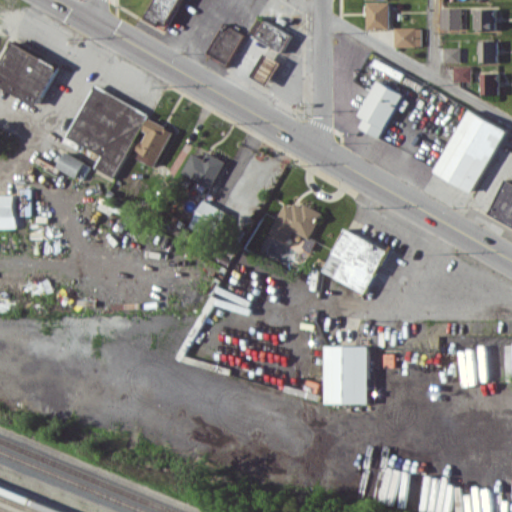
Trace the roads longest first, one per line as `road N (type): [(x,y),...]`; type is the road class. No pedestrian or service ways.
road 1 (secondary): [(57,0),(511,261)]
road 2 (residential): [(321,0),(323,121),(310,145)]
